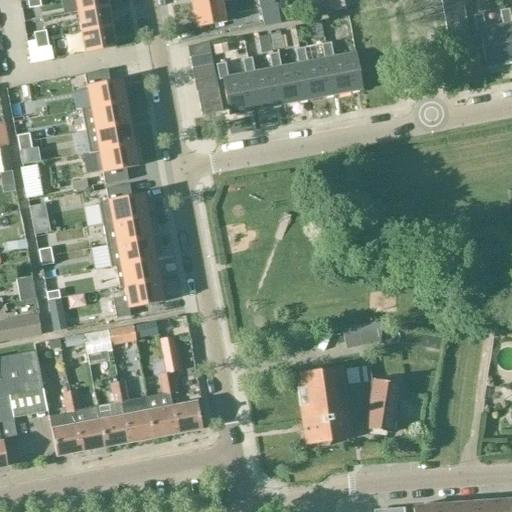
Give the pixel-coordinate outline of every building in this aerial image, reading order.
[(105,0),(73,0),(77,16),(107,10),(105,0)] [(234,22),(232,11),(223,13),(220,0),(210,0),(192,4),(196,30),(234,22)] [(256,0),(258,8),(274,5),(273,0),(256,0)] [(322,0),(325,10),(359,3),(358,0),(322,0)] [(440,0),(443,11),(463,7),(468,6),(466,0),(440,0)] [(39,2),(27,4),(29,12),(41,10),(39,2)] [(445,21),(465,18),(463,7),(443,11),(445,21)] [(107,10),(77,16),(81,36),(111,30),(108,12),(107,10)] [(511,24),(510,25),(507,11),(499,13),(502,26),(506,26),(511,54),(511,24)] [(511,54),(506,26),(502,26),(484,30),(481,16),(473,18),(476,31),(480,30),(487,67),(511,62),(511,54)] [(447,32),(467,28),(465,18),(445,21),(447,32)] [(449,43),(470,39),(467,28),(447,32),(449,43)] [(111,30),(81,36),(84,57),(115,51),(113,43),(111,30)] [(45,34),(33,37),(35,44),(47,42),(45,34)] [(449,43),(451,53),(472,50),(470,39),(449,43)] [(47,42),(35,44),(36,52),(48,50),(47,42)] [(210,55),(208,44),(186,48),(189,59),(210,55)] [(328,58),(335,96),(361,91),(354,53),(331,58),(329,44),(320,46),(323,59),(328,58)] [(328,58),(323,59),(305,63),(302,49),(294,51),(297,64),(302,64),(309,101),(335,96),(328,58)] [(191,70),(212,66),(210,55),(189,59),(191,70)] [(302,64),(297,64),(278,68),(276,55),(268,56),(271,70),(275,69),(283,106),(309,101),(302,64)] [(275,69),(271,70),(252,73),(250,60),(241,61),(244,75),(249,74),(256,111),(283,106),(275,69)] [(249,74),(244,75),(226,78),(224,65),(216,66),(219,80),(222,80),(229,116),(256,111),(249,74)] [(212,66),(191,70),(193,81),(214,77),(212,66)] [(107,71),(83,76),(90,108),(125,102),(121,81),(109,83),(107,71)] [(214,78),(193,82),(196,93),(216,89),(214,78)] [(217,89),(197,93),(201,117),(221,113),(217,89)] [(125,102),(90,108),(80,110),(84,131),(129,123),(125,102)] [(129,123),(84,131),(88,155),(98,153),(98,151),(133,144),(129,123)] [(28,135),(16,137),(18,145),(29,143),(28,135)] [(29,143),(18,145),(19,153),(31,151),(29,143)] [(133,144),(98,151),(98,153),(104,186),(127,181),(125,170),(137,167),(133,144)] [(0,149),(0,173),(10,172),(6,148),(0,149)] [(128,186),(105,190),(107,202),(98,203),(102,226),(147,217),(143,195),(130,198),(128,186)] [(147,217),(102,226),(106,247),(115,245),(150,239),(147,217)] [(41,245),(47,229),(34,225),(28,240),(41,245)] [(150,239),(115,245),(106,247),(110,269),(115,268),(114,267),(154,260),(150,239)] [(50,249),(38,251),(39,259),(51,257),(50,249)] [(12,258),(15,281),(28,280),(25,256),(12,258)] [(51,257),(39,259),(41,267),(52,265),(51,257)] [(154,260),(114,267),(115,268),(118,290),(123,289),(123,288),(158,281),(154,260)] [(158,281),(123,288),(123,289),(125,298),(112,300),(115,320),(129,318),(128,310),(162,303),(158,281)] [(57,292),(46,294),(47,302),(59,300),(57,292)] [(88,330),(105,328),(102,303),(85,305),(88,330)] [(0,322),(0,342),(38,336),(35,316),(0,322)] [(110,347),(134,343),(131,327),(107,331),(110,347)] [(83,349),(104,345),(102,334),(81,338),(83,349)] [(61,357),(79,356),(78,346),(60,347),(61,357)] [(34,352),(0,358),(0,440),(0,443),(16,440),(8,398),(41,392),(34,352)] [(342,368),(295,374),(301,422),(301,426),(304,446),(351,440),(349,425),(344,387),(342,368)] [(160,386),(174,384),(172,374),(158,376),(160,386)] [(373,384),(344,387),(349,425),(360,423),(359,418),(367,417),(364,431),(390,435),(394,414),(399,414),(397,394),(399,386),(373,382),(373,384)] [(112,396),(126,393),(124,383),(110,386),(112,396)] [(171,407),(169,395),(176,394),(174,384),(160,386),(162,397),(144,400),(152,440),(175,436),(171,407)] [(64,405),(78,403),(76,392),(62,395),(64,405)] [(128,404),(127,403),(126,393),(112,396),(114,406),(121,405),(128,404)] [(128,445),(152,440),(144,400),(127,403),(128,404),(121,405),(123,416),(128,445)] [(72,414),(79,413),(78,403),(64,405),(66,415),(62,415),(63,419),(49,422),(56,458),(79,454),(72,414)] [(175,436),(200,431),(195,403),(171,407),(175,436)] [(99,421),(97,409),(79,413),(72,414),(79,454),(104,449),(99,421)] [(104,449),(128,445),(123,416),(99,421),(104,449)] [(510,511),(510,502),(490,503),(490,511),(510,511)] [(490,511),(490,503),(471,505),(471,511),(490,511)]
